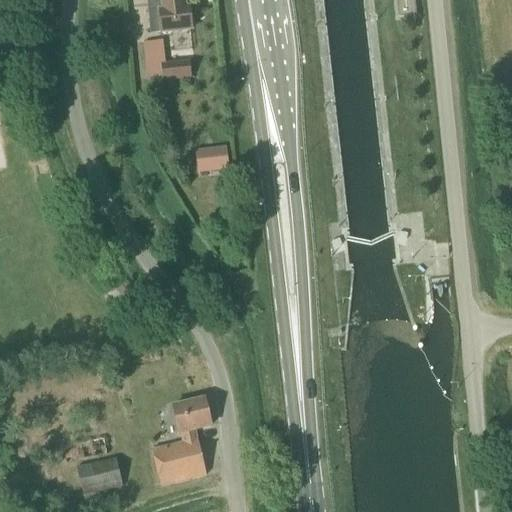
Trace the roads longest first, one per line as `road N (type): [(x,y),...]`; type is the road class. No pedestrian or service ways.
road 1 (unclassified): [(238,511),(214,361),(87,160),(66,70),(70,0)]
road 2 (unclassified): [(470,332),(435,0)]
road 3 (primary): [(299,402),(302,295),(287,130),(266,80)]
road 4 (primary): [(266,80),(260,133),(299,402)]
road 5 (unclassified): [(487,511),(470,332)]
